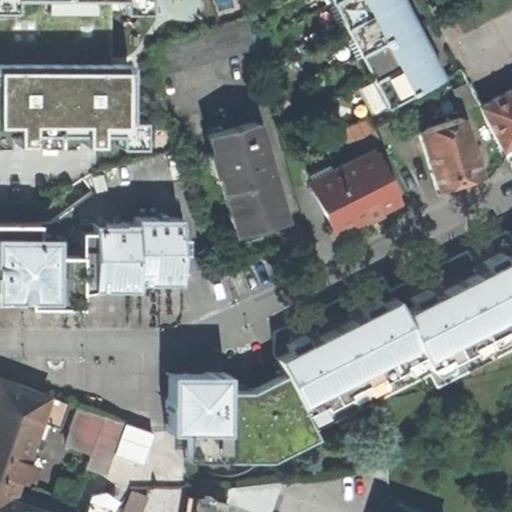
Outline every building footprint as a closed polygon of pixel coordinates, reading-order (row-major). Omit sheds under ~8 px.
[(0,0),(0,133),(7,133),(7,123),(15,123),(15,131),(34,131),(34,122),(84,123),(84,132),(102,132),(102,123),(121,123),(120,136),(146,136),(146,109),(132,109),(132,53),(114,53),(114,0),(0,0)] [(338,0),(376,72),(364,78),(377,104),(389,97),(390,99),(448,68),(412,0),(338,0)] [(248,5),(153,34),(161,63),(257,34),(248,5)] [(511,81),(478,99),(501,143),(511,137),(511,81)] [(423,118),(441,176),(484,162),(465,105),(423,118)] [(257,110),(210,123),(215,141),(209,142),(215,163),(221,162),(238,221),(285,208),(257,110)] [(364,114),(349,121),(362,145),(376,138),(364,114)] [(349,121),(339,127),(351,151),(362,145),(349,121)] [(374,208),(391,199),(366,150),(307,180),(331,229),(360,214),(362,217),(375,210),(374,208)] [(135,273),(181,272),(181,267),(188,267),(187,218),(181,218),(181,204),(136,205),(136,211),(93,212),(93,218),(80,218),(80,242),(58,243),(57,222),(40,223),(40,212),(0,213),(0,290),(20,290),(20,287),(30,287),(30,297),(83,296),(82,280),(135,279),(135,273)] [(410,305),(398,310),(418,353),(424,366),(444,356),(446,361),(470,349),(468,344),(500,329),(502,333),(511,328),(511,252),(502,258),(499,250),(479,260),(483,267),(429,294),(426,287),(406,296),(410,305)] [(271,356),(278,370),(300,412),(319,402),(321,407),(346,394),(344,390),(375,374),(377,379),(402,367),(399,362),(418,353),(398,310),(390,295),(389,296),(390,297),(378,303),(374,296),(355,306),(358,312),(304,340),(300,332),(282,342),(285,349),(273,355),(273,354),(271,356)] [(182,429),(181,458),(265,458),(312,435),(300,412),(278,370),(245,387),(223,387),(223,371),(163,370),(161,429),(182,429)] [(0,511),(2,511),(8,498),(17,473),(27,476),(32,462),(21,458),(34,424),(42,399),(44,393),(0,378),(0,511)] [(42,399),(34,424),(52,431),(61,406),(42,399)] [(75,403),(66,427),(69,428),(63,442),(87,451),(101,413),(75,403)] [(101,413),(87,451),(82,466),(103,473),(110,452),(122,421),(101,413)] [(150,431),(122,421),(110,452),(139,462),(150,431)] [(195,483),(193,495),(222,502),(224,482),(195,483)] [(138,511),(146,495),(129,487),(118,511),(138,511)] [(66,511),(47,511),(8,498),(2,511),(103,511),(112,498),(99,490),(87,493),(80,511),(72,511),(67,510),(66,511)] [(220,511),(222,502),(193,495),(190,511),(220,511)] [(249,511),(222,502),(220,511),(249,511)]
